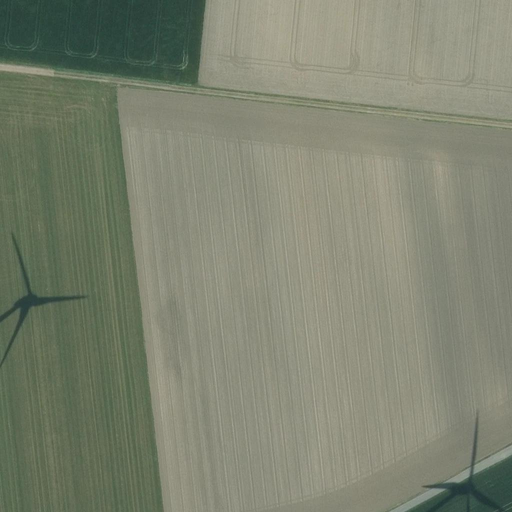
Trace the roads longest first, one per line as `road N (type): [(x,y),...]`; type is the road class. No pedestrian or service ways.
road 1 (track): [(0,68),(511,127)]
road 2 (track): [(389,511),(511,446)]
